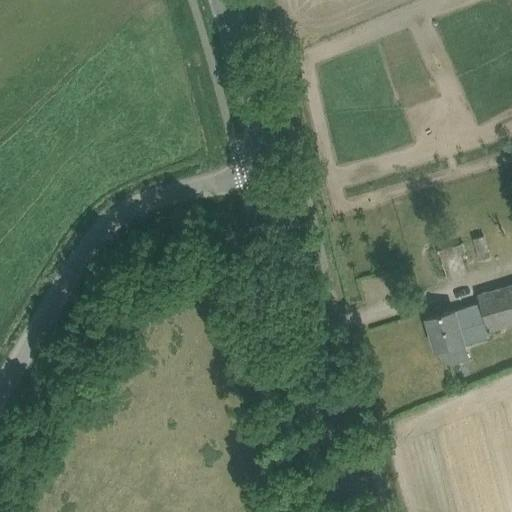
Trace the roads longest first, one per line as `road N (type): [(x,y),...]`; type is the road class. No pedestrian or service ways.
road 1 (unclassified): [(0,405),(114,227),(140,209),(275,168)]
road 2 (tertiary): [(362,511),(275,168)]
road 3 (tertiary): [(275,168),(231,0)]
